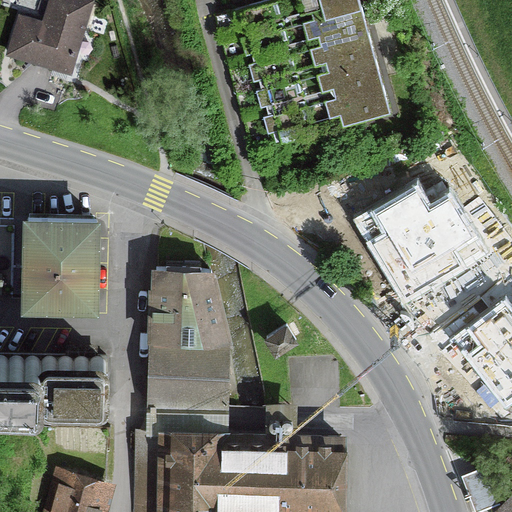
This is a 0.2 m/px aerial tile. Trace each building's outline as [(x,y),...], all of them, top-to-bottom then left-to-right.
[(97,2),(90,0),(51,0),(44,23),(22,16),(10,57),(75,77),(97,2)] [(397,114),(367,0),(282,0),(237,12),(272,146),(397,114)] [(417,183),(355,220),(405,303),(484,256),(449,198),(432,208),(417,183)] [(0,290),(11,291),(14,199),(0,198),(0,290)] [(103,313),(106,220),(31,218),(28,311),(103,313)] [(156,271),(153,405),(228,406),(229,338),(210,267),(156,271)] [(511,308),(504,299),(453,338),(506,407),(511,401),(511,308)] [(108,355),(0,354),(0,426),(108,427),(108,355)] [(340,511),(342,436),(140,432),(136,511),(340,511)] [(107,511),(115,485),(57,469),(44,511),(107,511)] [(469,482),(479,509),(498,502),(488,474),(469,482)] [(511,511),(511,497),(498,511),(511,511)]
